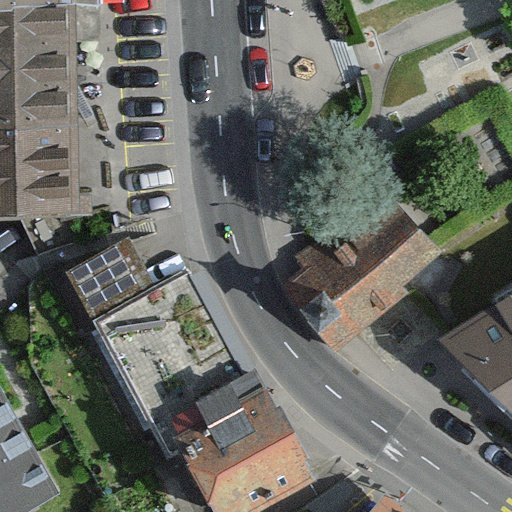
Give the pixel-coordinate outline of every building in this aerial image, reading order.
[(104,0),(0,0),(0,13),(72,12),(105,8),(104,0)] [(72,12),(0,13),(0,201),(76,200),(72,12)] [(189,273),(95,321),(212,511),(261,511),(315,482),(189,273)] [(511,295),(451,334),(511,394),(511,295)] [(0,511),(16,511),(63,486),(0,372),(0,511)] [(414,511),(385,486),(361,511),(414,511)]
